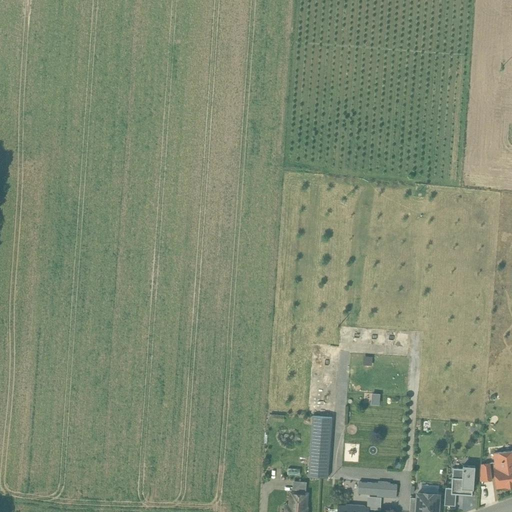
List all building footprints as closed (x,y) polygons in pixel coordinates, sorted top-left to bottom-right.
[(371,403),(380,404),(380,393),(371,392),(371,403)] [(332,417),(312,416),(309,464),(329,466),(332,417)] [(494,468),(497,488),(511,485),(511,451),(495,454),(497,468),(494,468)] [(329,466),(309,464),(308,476),(328,477),(329,466)] [(474,467),(451,465),(449,491),(471,493),(474,467)] [(377,494),(378,483),(329,480),(328,491),(377,494)] [(388,482),(378,481),(378,483),(377,494),(377,496),(396,497),(397,484),(388,484),(388,482)] [(437,511),(439,489),(415,488),(414,511),(437,511)] [(306,494),(292,493),(291,501),(305,503),(306,494)] [(305,503),(291,501),(291,507),(287,507),(286,511),(305,511),(306,509),(305,508),(305,503)]
